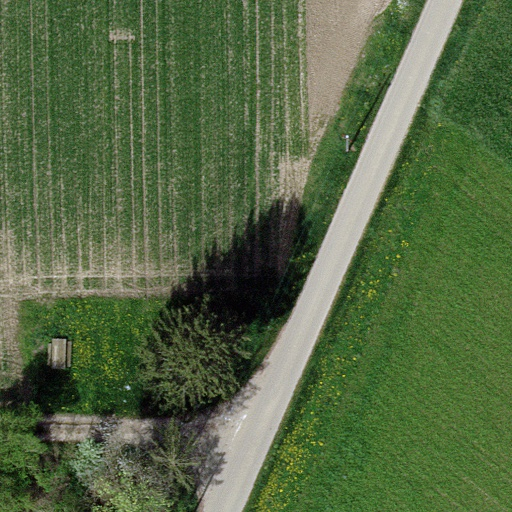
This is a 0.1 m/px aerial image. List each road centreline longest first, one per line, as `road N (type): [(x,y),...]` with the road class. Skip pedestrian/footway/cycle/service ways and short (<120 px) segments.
road 1 (track): [(444,0),(223,511)]
road 2 (track): [(0,430),(153,431),(249,450)]
